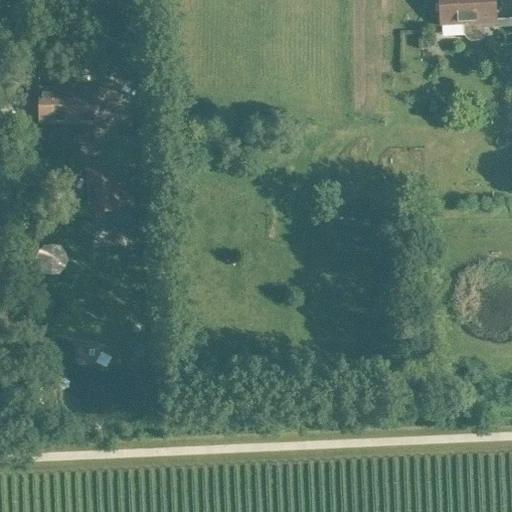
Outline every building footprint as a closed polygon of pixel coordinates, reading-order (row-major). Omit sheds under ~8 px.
[(439,0),(441,27),(464,25),(465,37),(471,42),(481,41),(486,36),(485,24),(496,23),(495,8),(494,0),(439,0)] [(421,62),(437,62),(437,47),(421,47),(421,62)] [(40,124),(43,124),(43,141),(47,141),(50,139),(53,137),(54,134),(55,131),(69,130),(71,133),(74,135),(77,137),(80,138),(84,138),(87,137),(90,135),(93,133),(95,130),(96,127),(97,123),(97,111),(98,111),(99,107),(97,107),(97,94),(70,94),(70,90),(40,89),(40,109),(40,124)] [(148,139),(135,139),(136,157),(149,156),(148,139)] [(115,161),(87,164),(93,216),(94,232),(122,229),(119,200),(115,161)]
